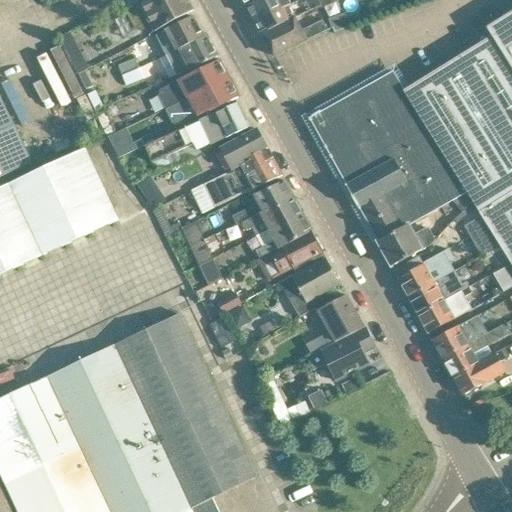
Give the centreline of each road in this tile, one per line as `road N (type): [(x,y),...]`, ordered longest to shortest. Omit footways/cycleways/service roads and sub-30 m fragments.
road 1 (tertiary): [(478,476),(214,0)]
road 2 (unknown): [(100,0),(56,30),(46,48),(135,234),(138,271),(126,285),(0,338)]
